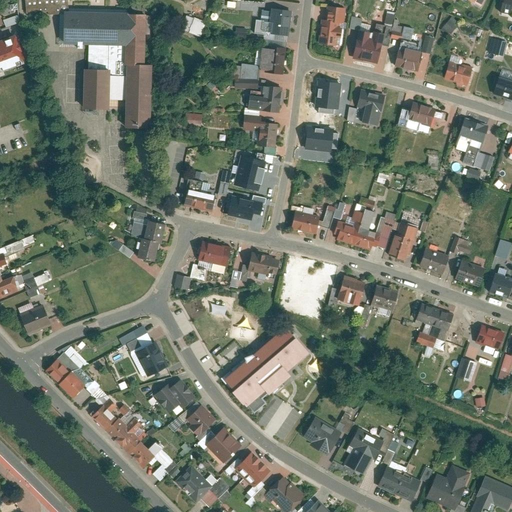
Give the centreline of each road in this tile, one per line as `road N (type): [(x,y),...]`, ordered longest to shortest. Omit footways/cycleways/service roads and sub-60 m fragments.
road 1 (residential): [(393,511),(271,446),(193,367),(157,300)]
road 2 (residential): [(274,242),(511,315)]
road 3 (residential): [(511,115),(417,83),(305,63)]
road 4 (secondary): [(167,511),(22,365)]
road 5 (residential): [(305,63),(274,242)]
road 6 (residential): [(157,300),(192,225),(274,242)]
road 7 (residential): [(22,365),(60,338),(157,300)]
